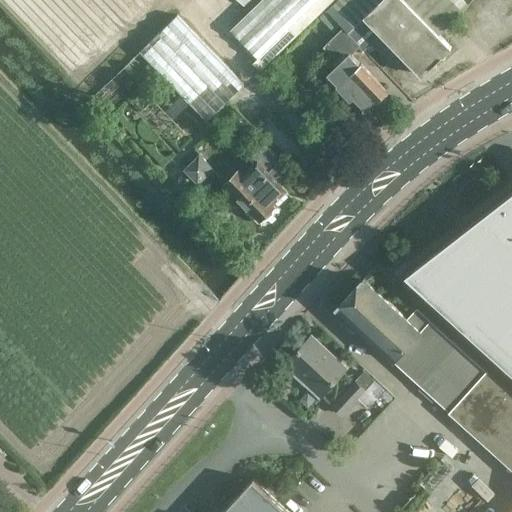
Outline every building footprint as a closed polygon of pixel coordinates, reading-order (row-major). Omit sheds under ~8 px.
[(259,0),(230,28),(257,57),(264,65),(332,0),(259,0)] [(343,26),(360,44),(363,47),(369,41),(396,69),(407,59),(422,75),(452,47),(439,34),(468,5),(463,0),(335,0),(326,9),(343,26)] [(243,83),(176,13),(138,50),(205,119),(243,83)] [(360,44),(343,26),(323,46),(339,62),(327,73),(338,83),(336,85),(351,99),(352,99),(363,111),(376,98),(378,100),(389,89),(362,61),(360,63),(352,54),(360,44)] [(264,219),(271,213),(271,212),(271,206),(272,205),(270,203),(284,189),(274,178),(282,171),(276,164),(279,162),(262,144),(254,136),(249,140),(257,149),(251,155),(255,159),(241,173),(237,169),(223,183),(257,219),(258,219),(264,219)] [(210,168),(197,154),(183,168),(196,181),(210,168)] [(511,191),(406,273),(511,369),(511,191)] [(409,319),(404,314),(363,276),(334,308),(511,468),(511,393),(418,309),(409,319)] [(318,397),(344,368),(308,336),(285,361),(309,383),(306,386),(318,397)] [(394,397),(378,382),(364,396),(381,411),(394,397)] [(342,414),(362,391),(353,383),(333,405),(342,414)] [(288,511),(252,478),(220,511),(288,511)]
